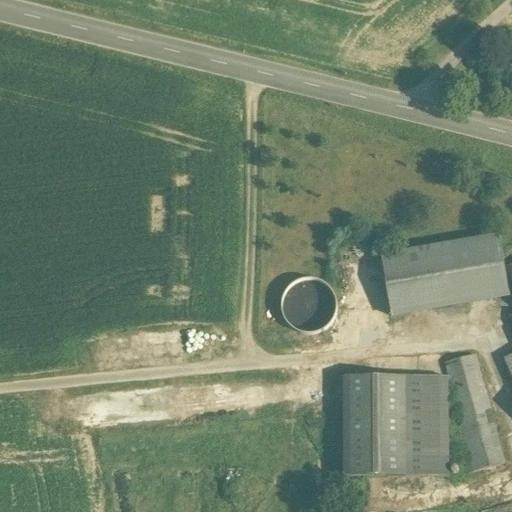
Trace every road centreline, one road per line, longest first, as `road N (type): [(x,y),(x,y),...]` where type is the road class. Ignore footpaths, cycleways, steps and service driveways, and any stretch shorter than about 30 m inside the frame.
road 1 (secondary): [(511,137),(0,1)]
road 2 (track): [(403,345),(0,391)]
